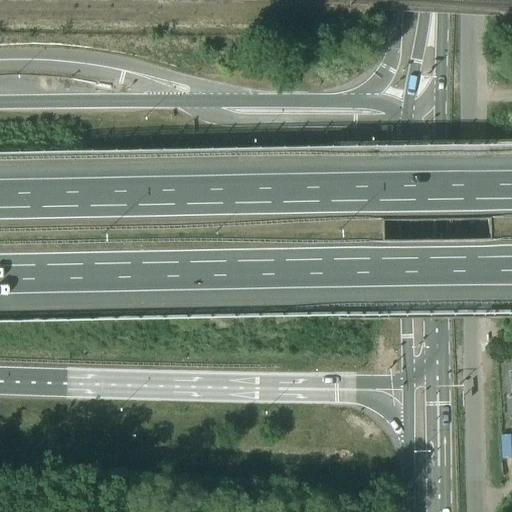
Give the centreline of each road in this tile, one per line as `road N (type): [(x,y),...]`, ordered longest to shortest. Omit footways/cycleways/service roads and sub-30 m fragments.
road 1 (motorway): [(511,192),(0,201)]
road 2 (unclassified): [(479,511),(470,0)]
road 3 (motorway): [(0,274),(511,266)]
road 4 (motorway): [(0,375),(407,384)]
road 5 (motorway): [(363,102),(0,103)]
road 6 (primary): [(407,115),(407,384)]
road 7 (primary): [(442,352),(437,174)]
road 8 (primary): [(437,174),(442,0)]
road 9 (primary): [(445,511),(442,352)]
road 10 (primary): [(407,384),(407,511)]
